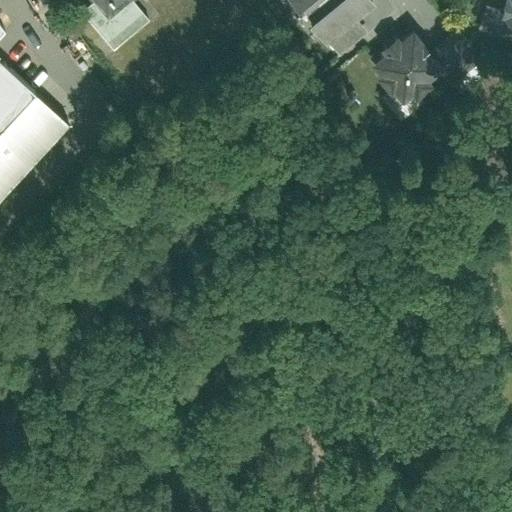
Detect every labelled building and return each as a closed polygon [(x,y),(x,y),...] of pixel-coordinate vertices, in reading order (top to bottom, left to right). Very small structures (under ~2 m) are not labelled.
[(89,0),(80,8),(111,45),(148,15),(135,0),(89,0)] [(354,11),(366,0),(284,0),(320,41),(326,35),(354,11)] [(511,0),(503,0),(496,25),(511,30),(511,0)] [(368,28),(354,11),(326,35),(340,51),(368,28)] [(367,58),(398,97),(440,62),(409,24),(367,58)] [(53,68),(34,50),(17,69),(36,87),(53,68)] [(0,126),(36,87),(17,69),(0,54),(0,126)] [(0,194),(70,118),(36,87),(0,126),(0,194)]
